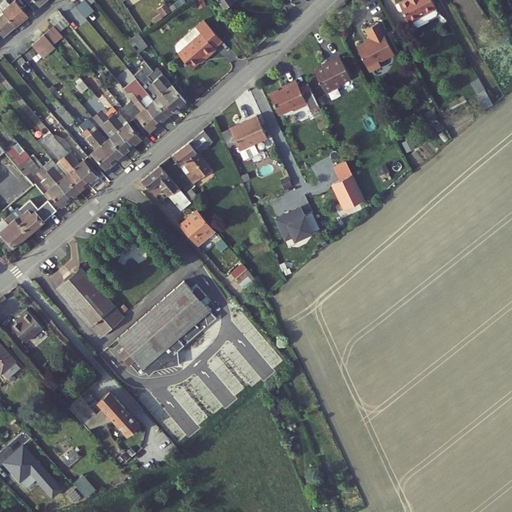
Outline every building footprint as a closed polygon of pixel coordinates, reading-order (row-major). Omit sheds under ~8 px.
[(5,7),(0,0),(0,15),(11,28),(23,18),(11,3),(5,7)] [(27,0),(34,8),(44,0),(27,0)] [(84,8),(90,3),(86,0),(77,0),(79,2),(84,8)] [(212,0),(220,11),(230,4),(226,0),(212,0)] [(403,0),(404,1),(394,6),(404,24),(407,22),(410,29),(412,29),(423,24),(423,21),(421,15),(429,11),(431,10),(425,0),(403,0)] [(191,4),(193,11),(200,8),(198,1),(191,4)] [(84,8),(79,2),(71,9),(80,21),(89,14),(84,8)] [(167,4),(158,9),(162,16),(171,11),(167,4)] [(421,15),(423,21),(430,17),(431,14),(429,11),(421,15)] [(0,37),(11,28),(0,15),(0,37)] [(159,19),(157,15),(149,20),(152,24),(159,19)] [(62,28),(64,26),(55,16),(53,17),(62,28)] [(62,28),(53,17),(45,24),(54,34),(62,28)] [(210,50),(217,44),(199,23),(173,47),(171,50),(172,53),(174,55),(173,56),(186,71),(194,64),(198,61),(199,62),(211,52),(210,50)] [(373,64),(389,56),(374,25),(361,31),(367,42),(352,49),(364,74),(376,68),(373,64)] [(58,39),(49,29),(39,37),(48,48),(58,39)] [(27,47),(37,59),(49,49),(39,37),(27,47)] [(134,56),(143,49),(134,37),(123,44),(134,56)] [(346,81),(334,59),(317,68),(318,70),(310,74),(321,96),(335,89),(334,87),(346,81)] [(148,69),(152,75),(173,101),(182,94),(156,63),(148,69)] [(154,87),(149,91),(165,109),(173,101),(152,75),(147,79),(154,87)] [(125,84),(115,92),(128,107),(133,103),(149,123),(156,116),(135,90),(126,80),(123,82),(125,84)] [(289,113),(302,107),(305,115),(315,110),(303,86),(294,90),(291,83),(277,89),(278,92),(274,94),(273,92),(264,96),(274,117),(285,112),(289,113)] [(138,87),(135,90),(156,116),(165,109),(149,91),(145,95),(138,87)] [(481,93),(470,99),(478,113),(489,107),(481,93)] [(67,123),(73,119),(63,106),(57,111),(67,123)] [(116,106),(108,113),(130,138),(138,132),(116,106)] [(80,117),(83,121),(112,154),(122,145),(107,128),(101,133),(94,125),(97,123),(87,112),(80,117)] [(433,120),(428,112),(420,117),(424,125),(433,120)] [(111,125),(107,128),(122,145),(130,138),(108,113),(104,117),(111,125)] [(52,132),(61,127),(56,116),(46,121),(52,132)] [(262,141),(252,119),(239,125),(240,126),(226,132),(232,145),(239,162),(253,155),(249,147),(262,141)] [(94,140),(84,148),(96,161),(102,157),(105,161),(112,154),(83,121),(79,124),(94,140)] [(226,132),(225,131),(216,135),(223,149),(232,145),(226,132)] [(67,148),(54,132),(44,141),(56,157),(67,148)] [(199,133),(167,158),(188,186),(205,173),(193,157),(208,144),(199,133)] [(68,147),(64,151),(86,176),(95,169),(80,151),(75,156),(68,147)] [(38,158),(46,166),(68,191),(77,184),(62,167),(47,150),(38,158)] [(67,163),(62,167),(77,184),(86,176),(64,151),(60,154),(67,163)] [(50,178),(40,186),(55,203),(68,191),(46,166),(42,170),(50,178)] [(173,190),(154,168),(136,183),(150,199),(158,192),(163,198),(173,190)] [(384,175),(381,168),(372,171),(375,179),(376,178),(378,182),(385,179),(384,175)] [(30,177),(24,182),(33,192),(38,188),(30,177)] [(359,203),(347,177),(327,187),(339,212),(359,203)] [(293,178),(281,181),(283,189),(295,187),(293,178)] [(184,203),(173,190),(163,198),(175,213),(185,205),(183,204),(184,203)] [(192,198),(186,191),(180,197),(185,204),(192,198)] [(23,202),(12,210),(27,227),(42,214),(30,201),(25,205),(23,202)] [(3,224),(0,227),(0,228),(11,241),(27,227),(12,210),(0,221),(3,224)] [(290,243),(315,231),(307,214),(299,218),(296,210),(283,216),(283,217),(280,218),(280,217),(270,221),(280,243),(288,239),(290,243)] [(192,213),(177,226),(181,230),(179,231),(193,248),(210,233),(192,213)] [(217,241),(211,246),(217,254),(223,249),(217,241)] [(72,270),(52,287),(86,325),(88,324),(98,335),(121,314),(74,260),(68,266),(72,270)] [(237,266),(226,276),(234,286),(245,276),(237,266)] [(234,286),(238,292),(249,282),(245,276),(234,286)] [(180,278),(112,337),(120,346),(114,351),(124,362),(125,362),(135,373),(142,371),(145,374),(150,369),(174,363),(171,351),(204,322),(213,315),(197,297),(202,293),(194,283),(189,287),(180,278)] [(37,330),(21,312),(15,318),(18,321),(7,330),(20,345),(37,330)] [(0,379),(2,381),(15,370),(0,352),(0,379)] [(62,387),(54,391),(57,397),(65,393),(62,387)] [(116,389),(107,397),(110,400),(119,392),(116,389)] [(109,423),(123,438),(135,428),(119,410),(128,402),(119,392),(110,400),(107,397),(105,394),(93,405),(98,411),(92,417),(76,400),(64,410),(84,432),(109,423)] [(3,422),(7,427),(11,423),(7,419),(3,422)] [(69,452),(57,462),(62,468),(74,459),(69,452)] [(68,486),(81,501),(91,493),(78,477),(68,486)]
